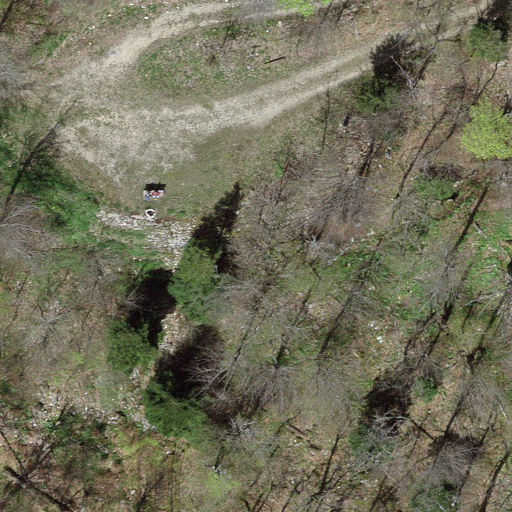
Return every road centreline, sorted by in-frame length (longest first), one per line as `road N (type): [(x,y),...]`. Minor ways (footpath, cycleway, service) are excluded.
road 1 (track): [(506,0),(233,112),(0,110)]
road 2 (track): [(292,0),(147,33),(62,113)]
